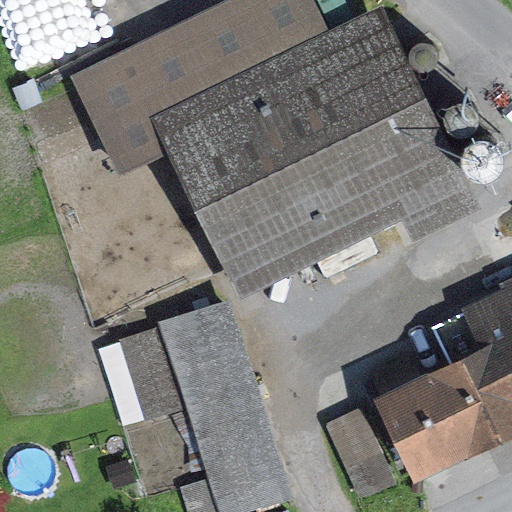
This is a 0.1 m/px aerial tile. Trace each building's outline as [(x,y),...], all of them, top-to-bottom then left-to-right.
[(269,302),(493,191),(401,7),(345,35),(327,0),(235,0),(86,74),(136,173),(191,145),(269,302)] [(511,335),(511,290),(494,300),(511,335)] [(298,422),(238,302),(141,350),(201,470),(298,422)] [(511,426),(474,355),(395,396),(433,467),(511,426)] [(364,472),(397,458),(366,387),(333,402),(364,472)]
